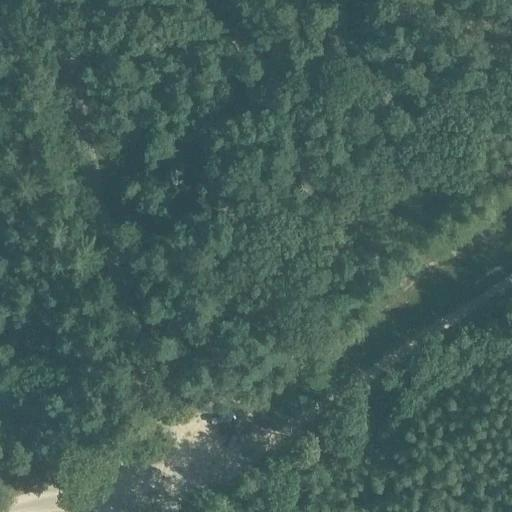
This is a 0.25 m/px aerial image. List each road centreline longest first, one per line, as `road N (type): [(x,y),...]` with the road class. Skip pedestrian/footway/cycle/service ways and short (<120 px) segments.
road 1 (unclassified): [(175,511),(182,492),(47,0)]
road 2 (unclassified): [(5,511),(68,500),(139,511)]
